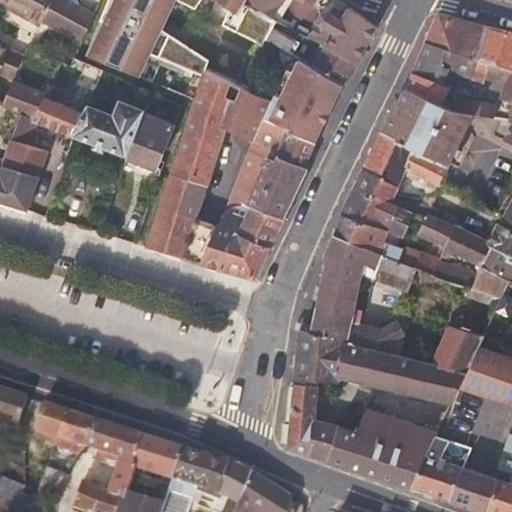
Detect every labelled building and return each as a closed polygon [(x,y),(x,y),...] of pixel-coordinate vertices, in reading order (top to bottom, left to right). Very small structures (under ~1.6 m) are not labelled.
[(56,0),(0,0),(0,2),(42,25),(56,0)] [(114,0),(88,53),(147,81),(186,0),(114,0)] [(244,5),(247,0),(201,0),(235,21),(244,5)] [(288,0),(312,0),(317,2),(318,0),(247,0),(244,5),(276,24),(279,18),(293,25),(302,9),(288,0)] [(276,24),(244,5),(235,21),(294,53),(302,41),(276,24)] [(359,61),(377,28),(349,8),(328,44),(359,61)] [(511,68),(511,33),(441,15),(427,46),(511,68)] [(323,41),(311,63),(318,66),(347,84),(359,61),(328,44),(323,41)] [(12,49),(0,42),(0,78),(2,74),(13,78),(25,56),(12,50),(12,49)] [(511,68),(427,46),(408,87),(445,105),(452,87),(456,89),(459,75),(485,81),(488,79),(507,83),(503,101),(511,103),(511,115),(510,123),(511,123),(511,68)] [(318,142),(347,84),(318,66),(305,93),(245,64),(244,66),(216,52),(208,70),(271,100),(263,120),(318,142)] [(255,140),(263,120),(271,100),(208,70),(206,69),(195,102),(172,172),(210,185),(228,131),(255,140)] [(408,87),(386,132),(452,165),(475,119),(408,87)] [(76,133),(85,113),(47,98),(37,117),(76,133)] [(129,157),(147,111),(122,101),(116,113),(90,103),(85,113),(76,133),(75,136),(129,157)] [(176,125),(147,111),(129,157),(158,170),(176,125)] [(318,142),(263,120),(255,140),(272,146),(268,156),(271,157),(278,160),(279,157),(306,169),(318,142)] [(409,169),(419,148),(386,132),(366,168),(401,187),(409,169)] [(0,200),(29,210),(51,151),(35,145),(35,146),(13,139),(12,142),(7,158),(0,156),(0,200)] [(268,156),(272,146),(255,140),(221,220),(226,213),(232,207),(237,204),(242,204),(246,204),(251,205),(271,157),(268,156)] [(444,181),(452,165),(419,148),(409,169),(443,184),(444,181)] [(284,219),(306,169),(279,157),(278,160),(271,157),(251,205),(284,219)] [(394,203),(401,187),(366,168),(344,214),(402,236),(405,238),(416,213),(394,203)] [(199,219),(210,185),(172,172),(148,247),(185,258),(199,219)] [(511,229),(511,203),(502,225),(511,229)] [(256,279),(284,219),(251,205),(239,234),(219,227),(203,263),(256,279)] [(402,236),(344,214),(335,236),(369,248),(368,251),(381,255),(383,256),(421,269),(436,274),(443,259),(407,247),(407,249),(398,246),(402,236)] [(449,245),(459,225),(431,215),(429,219),(423,233),(449,247),(449,245)] [(203,263),(219,227),(199,219),(185,258),(203,263)] [(464,253),(475,233),(459,225),(449,245),(464,253)] [(511,229),(502,225),(493,242),(475,233),(464,253),(483,263),(482,267),(511,280),(511,229)] [(376,267),(381,255),(368,251),(369,248),(335,236),(328,253),(328,255),(325,269),(325,277),(322,293),(319,306),(353,315),(354,308),(360,280),(365,269),(366,267),(370,265),(376,267)] [(415,286),(421,269),(383,256),(378,272),(415,286)] [(469,285),(435,363),(469,372),(479,348),(486,337),(511,281),(511,280),(482,267),(473,287),(469,285)] [(348,342),(351,322),(353,315),(319,306),(315,327),(313,334),(345,342),(348,342)] [(360,324),(363,310),(354,308),(353,315),(351,322),(360,324)] [(313,334),(315,327),(303,324),(302,331),(313,334)] [(339,377),(345,342),(313,334),(302,331),(297,383),(319,386),(319,379),(338,381),(339,377)] [(339,377),(455,403),(462,393),(469,372),(435,363),(348,342),(345,342),(339,377)] [(511,361),(479,348),(462,393),(511,412),(511,361)] [(319,386),(297,383),(290,448),(313,456),(317,419),(318,419),(319,386)] [(0,420),(17,426),(28,397),(0,388),(0,420)] [(56,443),(68,410),(44,402),(35,428),(35,436),(56,443)] [(441,433),(369,409),(360,431),(340,426),(330,461),(414,488),(439,435),(441,433)] [(85,447),(95,419),(68,410),(56,443),(83,452),(84,450),(85,447)] [(120,511),(127,492),(134,466),(143,434),(95,419),(85,447),(118,457),(107,490),(83,482),(75,508),(84,511),(120,511)] [(318,419),(317,419),(313,456),(330,461),(340,426),(318,419)] [(173,478),(183,447),(143,434),(134,466),(173,478)] [(443,459),(451,439),(439,435),(414,488),(453,501),(465,466),(443,459)] [(453,501),(485,511),(488,511),(501,478),(508,458),(482,449),(472,446),(465,466),(453,501)] [(237,503),(252,471),(244,467),(183,447),(173,478),(165,504),(127,492),(120,511),(191,511),(195,501),(214,506),(219,492),(237,503)] [(57,501),(66,473),(47,466),(37,493),(52,499),(57,501)] [(287,511),(291,496),(252,471),(237,503),(233,511),(287,511)] [(9,511),(21,492),(23,488),(23,486),(0,476),(0,509),(5,511),(9,511)] [(488,511),(511,511),(511,482),(501,478),(488,511)] [(47,511),(50,504),(21,492),(9,511),(47,511)]
